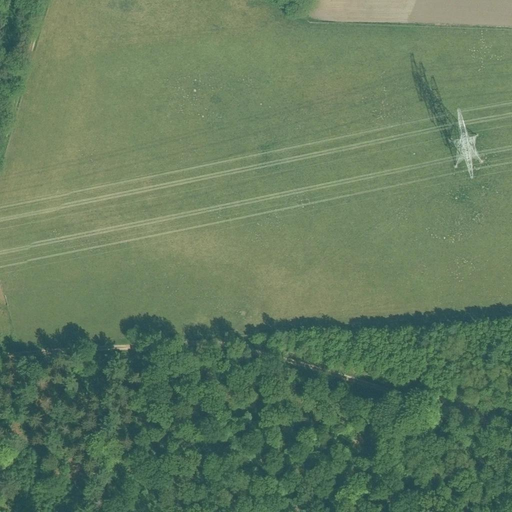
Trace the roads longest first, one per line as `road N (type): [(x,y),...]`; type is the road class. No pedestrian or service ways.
road 1 (track): [(511,430),(211,345)]
road 2 (track): [(140,347),(0,356)]
road 3 (track): [(45,0),(10,118)]
